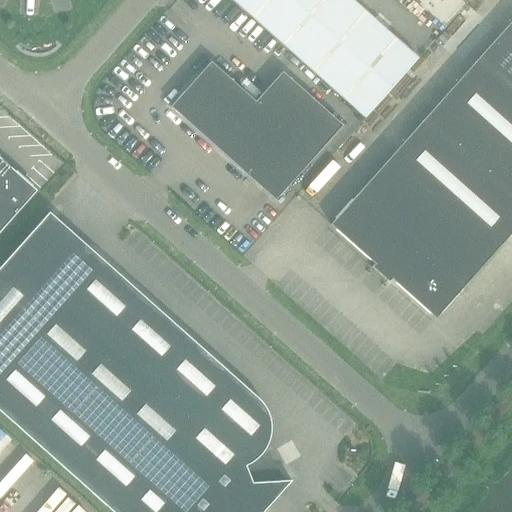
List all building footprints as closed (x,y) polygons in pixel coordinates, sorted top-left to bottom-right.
[(351,0),(231,0),(364,118),(417,58),(351,0)] [(435,318),(511,231),(511,18),(329,224),(435,318)] [(169,107),(274,200),(341,125),(281,72),(254,101),(210,61),(169,107)] [(0,159),(0,231),(35,191),(0,159)] [(261,403),(256,398),(48,212),(0,266),(0,411),(112,511),(262,511),(291,480),(268,481),(255,459),(260,454),(264,449),(267,442),(269,436),(270,429),(269,422),(268,415),(265,408),(261,403)]
